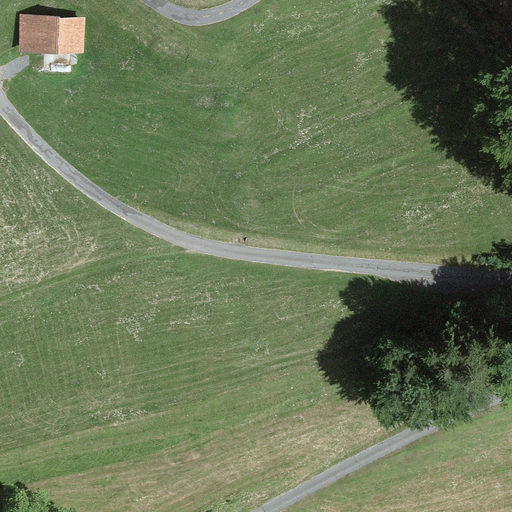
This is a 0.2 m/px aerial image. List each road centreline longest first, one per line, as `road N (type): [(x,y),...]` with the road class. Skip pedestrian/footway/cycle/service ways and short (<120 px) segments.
road 1 (track): [(0,93),(13,121),(76,179),(145,223),(228,250),(339,265),(511,268)]
road 2 (track): [(511,393),(383,446),(268,511)]
